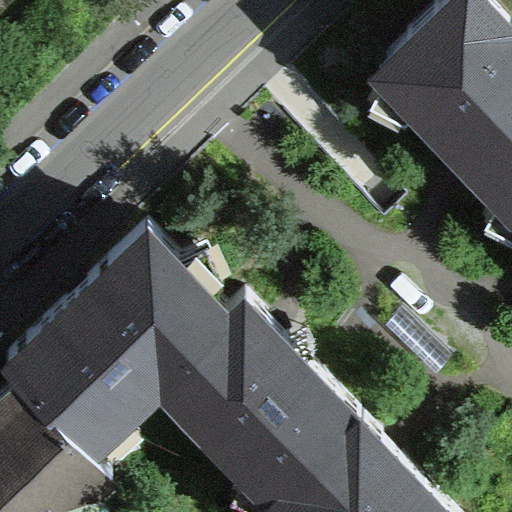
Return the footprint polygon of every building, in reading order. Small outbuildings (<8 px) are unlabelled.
[(511,26),(501,15),(511,3),(511,0),(435,0),(411,24),(413,26),(383,54),(440,113),(511,188),(511,26)] [(89,429),(161,360),(165,365),(231,302),(229,300),(148,216),(47,313),(11,347),(25,362),(89,429)] [(280,485),(361,407),(274,316),(245,285),(229,300),(231,302),(165,365),(280,485)] [(92,471),(111,452),(89,429),(25,362),(0,386),(0,511),(69,511),(102,482),(92,471)] [(361,407),(280,485),(306,511),(461,511),(393,440),(361,407)]
